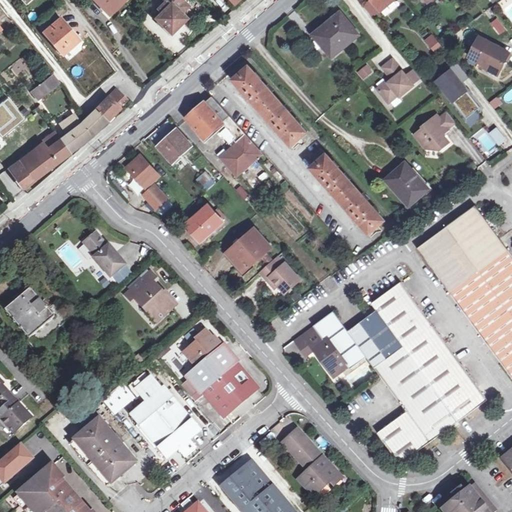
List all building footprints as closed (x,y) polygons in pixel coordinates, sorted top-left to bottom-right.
[(95,0),(109,13),(122,0),(95,0)] [(165,0),(158,7),(162,11),(155,18),(171,34),(186,18),(182,14),(189,7),(182,0),(165,0)] [(370,0),(372,1),(380,12),(394,1),(393,0),(370,0)] [(380,12),(372,1),(364,7),(372,18),(380,12)] [(64,54),(77,43),(67,31),(70,29),(54,11),(38,25),(64,54)] [(314,36),(332,57),(358,36),(340,15),(314,36)] [(499,18),(491,22),(499,36),(507,31),(499,18)] [(67,31),(77,43),(80,40),(70,29),(67,31)] [(433,34),(425,40),(435,54),(443,48),(433,34)] [(470,59),(485,67),(486,64),(501,72),(509,54),(480,39),(470,59)] [(413,86),(412,85),(406,77),(394,62),(379,73),(386,81),(377,89),(389,103),(399,95),(400,97),(413,87),(413,86)] [(364,81),(374,72),(367,64),(357,73),(364,81)] [(498,77),(501,72),(486,64),(485,67),(483,70),(498,77)] [(459,66),(451,72),(460,84),(468,77),(459,66)] [(233,81),(292,148),(308,134),(249,67),(233,81)] [(414,71),(406,77),(412,85),(420,79),(414,71)] [(451,72),(437,83),(467,120),(481,109),(460,84),(451,72)] [(58,83),(51,76),(32,91),(39,99),(58,83)] [(96,108),(107,120),(124,103),(118,97),(122,94),(116,88),(96,108)] [(118,97),(124,103),(128,100),(122,94),(118,97)] [(494,110),(503,104),(498,97),(489,103),(494,110)] [(216,134),(221,140),(222,140),(228,146),(229,145),(232,149),(226,154),(223,151),(217,157),(219,159),(219,160),(239,183),(266,159),(245,135),(212,98),(187,120),(194,127),(191,130),(202,143),(214,132),(216,134)] [(60,138),(70,152),(81,144),(93,134),(107,120),(96,108),(85,119),(80,124),(74,115),(61,124),(67,133),(60,138)] [(447,112),(439,118),(448,130),(456,124),(447,112)] [(466,122),(471,128),(482,118),(477,112),(466,122)] [(442,135),(448,130),(439,118),(437,116),(436,116),(423,127),(424,129),(416,136),(426,150),(440,151),(449,143),(442,135)] [(491,134),(499,145),(506,140),(497,129),(491,134)] [(158,148),(172,164),(191,147),(177,131),(158,148)] [(44,141),(59,160),(70,152),(60,138),(54,132),(43,140),(44,141)] [(214,132),(202,143),(204,145),(216,134),(214,132)] [(35,178),(59,160),(44,141),(21,159),(35,178)] [(310,159),(316,165),(311,169),(369,236),(385,222),(321,149),(310,159)] [(145,190),(159,177),(141,156),(128,168),(135,175),(134,176),(145,190)] [(35,178),(21,159),(8,167),(23,187),(35,178)] [(401,214),(429,190),(416,176),(415,178),(404,165),(386,181),(395,192),(388,198),(401,214)] [(196,181),(202,187),(211,179),(205,173),(196,181)] [(211,179),(202,187),(206,191),(214,183),(211,179)] [(143,196),(156,210),(168,199),(155,185),(143,196)] [(236,191),(245,200),(249,196),(241,187),(236,191)] [(188,229),(195,236),(198,234),(204,241),(224,223),(209,206),(195,219),(197,221),(188,229)] [(417,249),(511,377),(511,255),(476,206),(417,249)] [(197,221),(195,219),(186,226),(188,229),(197,221)] [(228,253),(244,272),(260,258),(266,253),(271,248),(255,230),(228,253)] [(109,247),(97,234),(85,244),(96,258),(95,259),(112,279),(127,266),(110,246),(109,247)] [(198,234),(195,236),(201,243),(204,241),(198,234)] [(275,262),(266,253),(260,258),(269,267),(275,262)] [(269,267),(261,274),(268,281),(271,278),(278,286),(285,294),(300,281),(286,264),(283,267),(281,266),(276,261),(275,262),(269,267)] [(134,298),(140,304),(143,303),(148,309),(148,312),(158,323),(177,305),(165,293),(163,295),(159,290),(152,282),(156,278),(150,272),(125,295),(130,301),(134,298)] [(275,289),(278,286),(271,278),(268,281),(275,289)] [(372,305),(377,311),(404,347),(388,359),(375,369),(382,377),(407,412),(378,434),(401,465),(488,402),(401,283),(372,305)] [(19,295),(3,308),(37,348),(68,322),(55,306),(49,310),(27,284),(17,292),(19,295)] [(143,303),(140,304),(148,312),(148,309),(143,303)] [(367,358),(375,369),(388,359),(404,347),(377,311),(375,313),(361,323),(348,332),(367,358)] [(295,341),(306,357),(314,351),(334,378),(347,368),(349,371),(367,358),(348,332),(333,313),(295,341)] [(199,369),(189,378),(192,381),(198,389),(202,393),(204,392),(226,418),(258,390),(236,364),(238,363),(225,347),(223,349),(219,344),(217,345),(207,334),(198,341),(201,344),(191,352),(197,359),(194,362),(199,369)] [(164,350),(157,356),(160,360),(167,354),(164,350)] [(197,359),(191,352),(187,355),(194,362),(197,359)] [(143,405),(130,415),(168,460),(180,451),(186,458),(198,449),(191,441),(203,432),(165,387),(166,386),(161,380),(158,383),(151,375),(149,377),(145,373),(128,387),(143,405)] [(14,434),(17,432),(32,418),(26,412),(24,414),(17,406),(19,404),(9,393),(8,394),(1,386),(4,384),(0,379),(0,401),(4,407),(0,411),(0,417),(8,427),(14,434)] [(192,381),(186,386),(193,394),(198,389),(192,381)] [(121,384),(103,402),(119,419),(128,410),(126,409),(136,399),(121,384)] [(24,414),(26,412),(19,404),(17,406),(24,414)] [(100,419),(72,442),(109,487),(136,463),(134,460),(136,458),(130,450),(127,452),(108,430),(111,428),(105,421),(102,423),(100,419)] [(127,452),(130,450),(111,428),(108,430),(127,452)] [(298,430),(283,444),(308,471),(299,480),(314,497),(330,482),(334,486),(342,479),(298,430)] [(20,445),(0,462),(0,478),(5,484),(33,460),(20,445)] [(511,449),(500,459),(511,474),(511,449)] [(249,463),(222,486),(244,511),(293,511),(251,462),(249,463)] [(53,466),(16,498),(28,511),(87,511),(61,480),(63,478),(53,466)] [(464,511),(451,495),(437,506),(441,511),(487,511),(492,507),(474,485),(463,493),(473,506),(465,511),(464,511)] [(465,511),(473,506),(463,493),(459,488),(451,495),(464,511),(465,511)]
